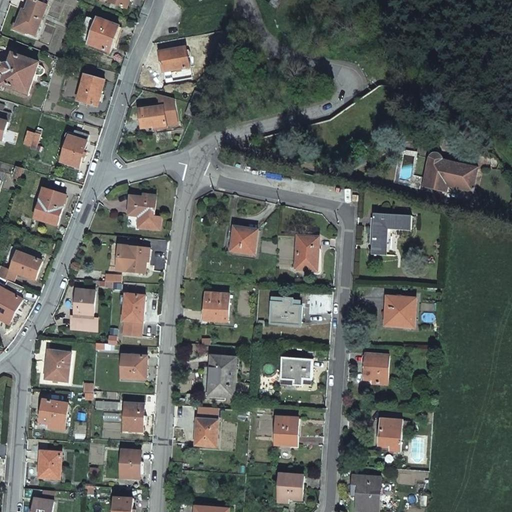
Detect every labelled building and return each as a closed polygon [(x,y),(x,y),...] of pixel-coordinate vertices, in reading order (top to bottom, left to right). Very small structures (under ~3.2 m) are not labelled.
[(23,12),(18,25),(27,28),(26,31),(37,36),(51,0),(31,0),(26,13),(23,12)] [(271,0),(269,4),(278,9),(277,16),(277,22),(280,28),(284,34),(289,38),(296,40),(303,40),(309,38),(315,35),(320,30),(323,24),(324,16),(323,9),(320,2),(317,0),(271,0)] [(99,19),(90,44),(111,53),(121,27),(99,19)] [(160,52),(164,72),(178,70),(180,77),(193,76),(187,47),(160,52)] [(8,74),(5,84),(30,92),(36,74),(39,75),(43,74),(45,71),(45,68),(43,65),(39,64),(40,60),(15,52),(12,62),(8,62),(5,64),(4,68),(5,71),(8,74)] [(59,56),(57,63),(66,66),(68,59),(59,56)] [(88,75),(80,101),(99,106),(107,80),(88,75)] [(191,104),(197,105),(202,94),(196,92),(191,104)] [(140,111),(143,129),(156,127),(156,130),(168,128),(167,126),(178,125),(175,100),(160,96),(161,108),(140,111)] [(186,115),(192,117),(197,105),(191,104),(186,115)] [(0,109),(0,139),(5,141),(13,113),(0,109)] [(70,136),(63,162),(81,167),(91,135),(76,130),(74,137),(70,136)] [(26,143),(33,146),(37,133),(30,131),(26,143)] [(32,148),(38,150),(44,133),(38,131),(32,148)] [(447,161),(448,157),(448,154),(446,150),(443,148),(440,148),(436,149),(434,152),(425,186),(439,190),(442,182),(449,184),(475,191),(481,171),(447,161)] [(481,167),(448,157),(447,161),(481,171),(481,167)] [(21,180),(25,168),(19,166),(15,178),(21,180)] [(442,182),(439,190),(447,192),(449,184),(442,182)] [(46,189),(37,219),(59,225),(67,196),(46,189)] [(140,228),(161,229),(163,218),(155,217),(158,195),(144,194),(144,197),(133,196),(131,207),(135,207),(134,216),(141,217),(140,228)] [(376,214),(373,253),(385,255),(388,228),(412,230),(413,217),(376,214)] [(235,228),(231,252),(255,256),(259,231),(235,228)] [(300,238),(297,270),(318,271),(320,239),(300,238)] [(121,245),(119,270),(147,273),(148,259),(151,260),(152,248),(121,245)] [(18,274),(36,281),(44,262),(20,252),(12,271),(3,268),(0,276),(0,278),(9,282),(14,284),(18,274)] [(14,284),(9,282),(5,290),(2,289),(0,292),(0,317),(8,322),(15,309),(19,311),(25,300),(21,298),(26,289),(14,284)] [(73,316),(72,329),(98,330),(99,318),(95,317),(96,291),(78,290),(76,316),(73,316)] [(148,296),(128,295),(127,322),(128,322),(127,335),(144,336),(145,322),(146,322),(148,296)] [(210,296),(207,323),(230,325),(232,298),(210,296)] [(387,324),(415,326),(417,297),(389,296),(387,324)] [(274,297),(272,324),(302,326),(303,307),(294,306),(294,300),(286,299),(286,298),(274,297)] [(15,309),(8,322),(12,324),(19,311),(15,309)] [(49,360),(47,379),(69,382),(73,354),(51,351),(50,360),(49,360)] [(368,354),(366,379),(374,379),(374,383),(389,384),(391,355),(368,354)] [(124,355),(124,379),(148,379),(149,356),(124,355)] [(216,359),(213,387),(237,389),(239,361),(216,359)] [(315,360),(285,359),(284,385),(304,386),(305,379),(314,379),(315,360)] [(119,410),(119,402),(98,400),(98,408),(119,410)] [(46,401),(43,422),(52,424),(51,429),(66,431),(70,405),(46,401)] [(129,403),(127,430),(145,431),(147,404),(129,403)] [(300,420),(277,419),(276,447),(297,447),(297,436),(299,436),(300,420)] [(384,419),(383,444),(394,445),(394,449),(404,450),(406,420),(384,419)] [(199,430),(198,447),(219,449),(220,423),(201,422),(201,431),(199,430)] [(125,451),(124,477),(142,478),(143,451),(125,451)] [(40,478),(62,480),(64,454),(43,453),(40,478)] [(91,467),(91,479),(101,480),(101,467),(91,467)] [(281,476),(279,503),(290,504),(291,500),(304,501),(305,478),(281,476)] [(360,485),(359,494),(357,511),(378,511),(381,478),(355,476),(354,485),(360,485)] [(117,498),(116,511),(135,511),(136,498),(117,498)] [(37,499),(35,511),(53,511),(55,502),(37,499)]
